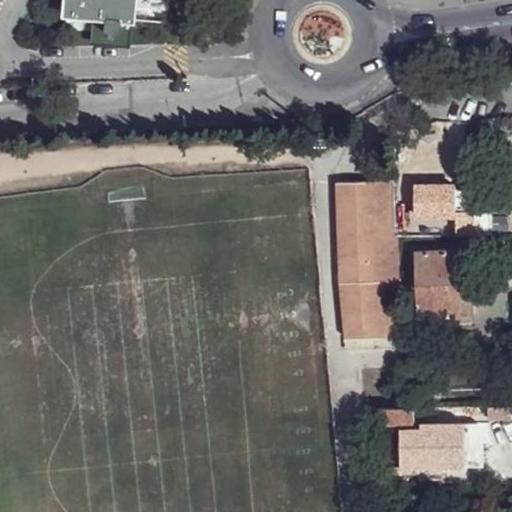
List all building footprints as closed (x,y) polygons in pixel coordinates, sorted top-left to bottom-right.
[(65,0),(65,14),(67,14),(95,17),(93,40),(128,43),(130,21),(132,21),(168,23),(169,0),(65,0)] [(93,40),(95,17),(67,14),(66,19),(91,21),(89,45),(129,48),(132,21),(130,21),(128,43),(93,40)] [(378,180),(336,182),(341,290),(345,338),(387,337),(382,290),(378,180)] [(393,180),(378,180),(382,290),(387,337),(400,337),(397,237),(393,180)] [(458,192),(459,218),(459,236),(476,235),(494,235),(493,216),(470,216),(470,192),(458,192)] [(410,217),(410,231),(429,231),(429,217),(410,217)] [(460,317),(459,252),(418,253),(420,318),(460,317)] [(415,408),(415,416),(426,416),(426,407),(415,408)] [(382,408),(383,423),(415,421),(415,416),(415,408),(403,408),(382,408)] [(402,468),(402,469),(422,469),(467,467),(466,444),(466,423),(424,423),(424,428),(401,429),(402,468)] [(385,467),(386,484),(422,484),(422,469),(402,469),(402,468),(385,467)]
